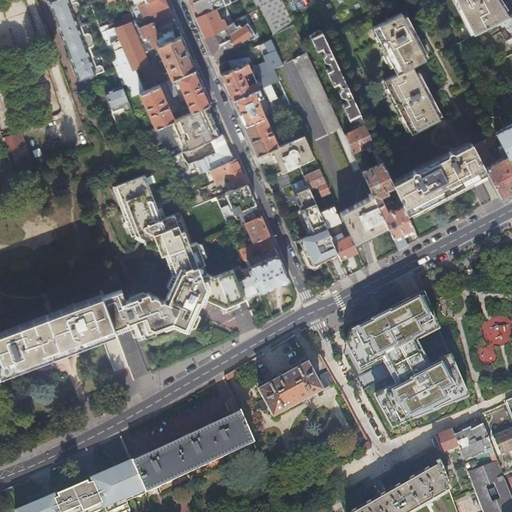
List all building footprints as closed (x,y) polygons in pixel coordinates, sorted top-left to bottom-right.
[(71,0),(50,0),(80,80),(105,70),(103,66),(99,66),(96,67),(89,49),(93,48),(94,46),(90,35),(88,34),(84,36),(77,16),(82,15),(83,12),(79,2),(76,1),(73,2),(71,0)] [(153,18),(153,19),(158,25),(174,18),(169,6),(166,0),(150,0),(146,2),(144,0),(142,0),(137,2),(144,19),(151,15),(153,18)] [(216,7),(232,0),(188,0),(195,17),(216,7)] [(454,0),(469,23),(460,29),(466,37),(476,32),(494,22),(509,15),(499,0),(454,0)] [(224,27),(227,25),(224,18),(221,19),(216,7),(195,17),(204,36),(225,27),(224,27)] [(108,23),(110,28),(115,27),(135,19),(132,10),(121,15),(123,18),(108,23)] [(399,72),(386,79),(413,132),(443,116),(414,64),(428,56),(403,10),(374,26),(399,72)] [(511,13),(509,15),(494,22),(496,26),(501,24),(502,26),(505,24),(508,29),(506,31),(510,37),(505,40),(509,45),(511,43),(511,13)] [(135,19),(115,27),(126,51),(145,43),(139,28),(137,23),(135,19)] [(237,25),(234,21),(227,25),(224,27),(225,27),(228,34),(229,38),(234,47),(249,37),(250,40),(254,37),(254,36),(256,35),(248,22),(241,26),(240,24),(237,25)] [(152,47),(163,43),(160,36),(155,26),(153,26),(151,22),(148,24),(147,22),(141,24),(141,26),(139,28),(145,43),(149,41),(152,47)] [(132,96),(139,93),(158,84),(155,79),(141,85),(134,68),(157,58),(154,52),(159,50),(163,59),(159,61),(165,73),(169,72),(172,78),(176,77),(196,68),(181,34),(175,37),(163,43),(152,47),(149,41),(145,43),(126,51),(115,27),(110,28),(106,30),(132,96)] [(219,57),(234,47),(229,38),(226,39),(226,37),(224,36),(228,34),(225,27),(204,36),(212,54),(219,57)] [(163,43),(175,37),(172,30),(161,34),(161,36),(160,36),(163,43)] [(343,104),(350,119),(361,114),(326,40),(321,30),(311,35),(318,50),(322,48),(325,54),(323,57),(325,61),(328,62),(331,67),(327,69),(334,85),(338,83),(341,88),(339,92),(341,95),(345,97),(347,102),(343,104)] [(284,64),(271,38),(262,43),(266,53),(253,59),(268,93),(266,94),(274,111),(291,104),(274,68),(284,64)] [(300,57),(300,56),(294,59),(329,134),(342,128),(340,123),(308,53),(300,57)] [(251,60),(250,57),(228,60),(232,69),(248,61),(251,60)] [(248,61),(232,69),(221,74),(232,99),(260,88),(256,80),(251,82),(246,80),(245,77),(247,72),(252,70),(248,61)] [(189,107),(191,111),(206,105),(208,104),(212,103),(196,68),(176,77),(185,97),(183,98),(184,100),(186,99),(187,102),(181,105),(184,109),(189,107)] [(171,79),(166,81),(172,96),(177,93),(171,79)] [(139,93),(155,127),(158,126),(171,120),(175,118),(160,84),(158,84),(139,93)] [(127,112),(132,110),(127,98),(123,85),(105,92),(113,112),(122,108),(124,112),(127,112)] [(243,124),(266,115),(260,103),(261,103),(259,97),(263,95),(260,88),(232,99),(243,124)] [(189,148),(210,139),(219,135),(216,127),(218,126),(211,111),(209,112),(206,105),(191,111),(176,118),(178,123),(176,124),(185,144),(187,143),(189,148)] [(272,129),(266,115),(243,124),(256,155),(272,147),(279,145),(273,131),(269,133),(268,130),(272,129)] [(175,118),(171,120),(184,150),(187,149),(189,148),(187,143),(185,144),(176,124),(178,123),(176,118),(175,118)] [(393,183),(365,124),(354,129),(350,119),(340,123),(342,128),(353,152),(371,144),(377,156),(375,157),(378,163),(362,171),(373,195),(388,227),(398,249),(408,243),(403,233),(414,228),(407,213),(393,183)] [(508,155),(511,163),(511,162),(511,121),(495,131),(496,133),(507,155),(508,155)] [(10,161),(27,155),(19,130),(2,136),(10,161)] [(182,151),(170,156),(180,182),(234,158),(223,133),(221,134),(219,135),(210,139),(216,152),(187,164),(182,151)] [(315,156),(304,134),(279,145),(272,147),(283,171),(299,164),(315,156)] [(463,145),(393,183),(407,213),(487,170),(485,167),(474,144),(469,135),(460,139),(463,145)] [(482,140),(474,144),(485,167),(487,170),(500,195),(511,188),(511,163),(508,155),(507,155),(494,163),(491,157),(488,159),(483,149),(486,148),(482,140)] [(234,158),(180,182),(190,207),(204,201),(199,188),(228,176),(234,188),(247,183),(236,158),(234,158)] [(331,193),(320,168),(304,176),(308,184),(310,189),(318,185),(322,195),(328,192),(329,194),(331,193)] [(224,306),(230,303),(227,295),(242,289),(233,269),(215,276),(207,273),(202,275),(199,268),(204,266),(206,265),(197,244),(190,247),(185,232),(181,234),(175,217),(162,221),(145,177),(117,188),(121,199),(118,201),(129,230),(133,229),(134,233),(157,243),(161,254),(168,252),(176,273),(170,287),(200,300),(202,295),(224,306)] [(234,188),(216,196),(218,199),(227,195),(233,210),(231,210),(228,204),(221,207),(226,220),(236,215),(234,211),(240,209),(256,202),(247,183),(234,188)] [(335,245),(334,242),(331,236),(331,235),(327,227),(324,219),(320,211),(318,205),(310,189),(308,184),(294,190),(302,208),(301,209),(313,233),(300,239),(310,263),(315,264),(338,252),(335,245)] [(388,227),(373,195),(340,211),(350,234),(354,243),(388,227)] [(259,210),(256,202),(240,209),(243,216),(244,219),(260,212),(259,210)] [(341,220),(334,204),(331,206),(320,211),(324,219),(327,227),(341,220)] [(262,215),(260,212),(244,219),(241,221),(242,224),(245,222),(262,215)] [(270,235),(262,215),(245,222),(251,234),(254,242),(258,240),(270,235)] [(354,243),(350,234),(334,242),(335,245),(338,252),(342,259),(358,252),(354,243)] [(263,252),(275,247),(270,235),(258,240),(263,252)] [(249,244),(239,248),(243,258),(244,260),(245,259),(253,256),(249,244)] [(258,292),(290,279),(278,254),(263,260),(248,266),(251,273),(258,292)] [(242,291),(245,297),(258,292),(251,273),(248,266),(242,269),(240,265),(240,266),(238,261),(231,264),(233,268),(233,269),(242,289),(242,291)] [(200,303),(200,300),(170,287),(164,299),(186,308),(179,323),(173,321),(170,322),(175,324),(187,330),(200,303)] [(102,295),(114,326),(128,321),(129,325),(133,336),(153,328),(164,324),(170,322),(173,321),(179,323),(186,308),(164,299),(163,299),(160,300),(159,296),(154,294),(150,296),(148,291),(125,300),(120,288),(102,295)] [(234,302),(245,297),(242,291),(242,289),(227,295),(230,303),(234,302)] [(351,331),(346,345),(358,366),(375,357),(374,356),(383,351),(393,371),(401,387),(397,389),(396,387),(375,398),(394,432),(408,426),(405,419),(466,394),(451,358),(427,371),(410,339),(437,325),(423,293),(417,296),(351,331)] [(0,369),(103,331),(114,326),(102,295),(101,294),(0,333),(0,369)] [(128,321),(114,326),(115,330),(119,328),(129,325),(128,321)] [(245,363),(232,371),(234,375),(236,378),(248,370),(245,363)] [(273,415),(321,389),(314,377),(306,363),(259,389),(263,398),(268,407),(273,415)] [(321,389),(335,382),(329,369),(314,377),(321,389)] [(263,398),(258,401),(262,410),(268,407),(263,398)] [(254,442),(240,410),(132,460),(137,473),(143,488),(145,492),(254,442)] [(493,450),(482,423),(471,430),(469,427),(462,430),(462,431),(453,435),(458,446),(463,459),(489,448),(490,452),(493,450)] [(511,449),(511,427),(493,435),(501,454),(511,449)] [(451,429),(436,436),(442,452),(458,446),(453,435),(451,429)] [(372,448),(368,440),(362,443),(366,450),(372,448)] [(124,497),(143,488),(137,473),(132,460),(117,467),(118,470),(114,472),(112,469),(98,476),(99,479),(88,484),(87,481),(58,495),(59,498),(49,503),(47,499),(20,511),(96,511),(102,509),(103,511),(129,511),(130,510),(124,497)] [(410,511),(450,490),(441,465),(438,460),(436,462),(438,465),(351,511),(410,511)] [(511,511),(511,497),(502,473),(497,460),(468,472),(483,511),(511,511)]
